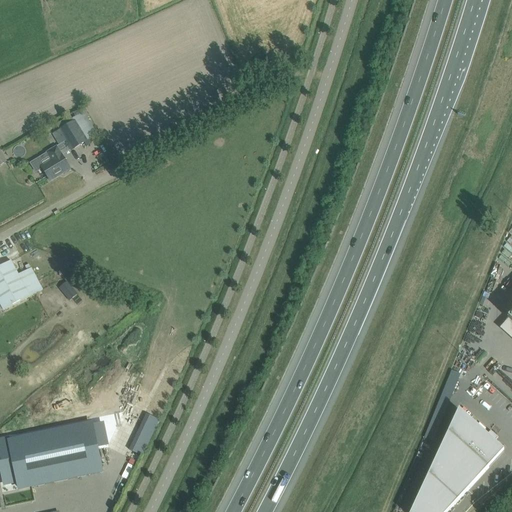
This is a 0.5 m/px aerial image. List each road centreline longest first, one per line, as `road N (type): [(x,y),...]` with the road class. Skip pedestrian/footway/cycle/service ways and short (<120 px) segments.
road 1 (motorway): [(442,0),(363,230),(230,511)]
road 2 (motorway): [(265,511),(363,305),(473,0)]
road 3 (unclassified): [(149,511),(268,242),(351,0)]
road 4 (track): [(309,76),(271,86),(0,232)]
